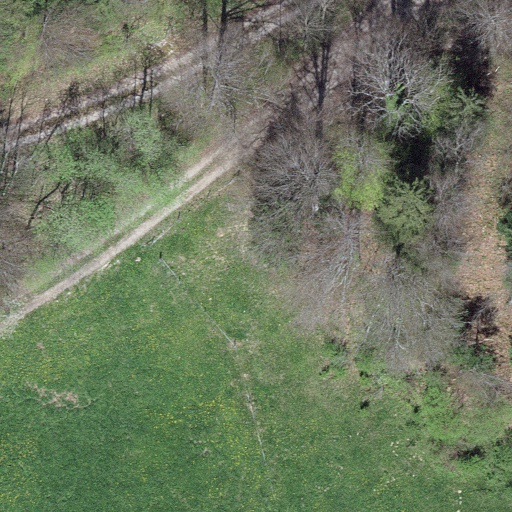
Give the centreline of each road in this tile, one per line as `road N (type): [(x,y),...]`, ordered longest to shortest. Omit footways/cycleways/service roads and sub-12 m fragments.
road 1 (track): [(420,0),(0,331)]
road 2 (track): [(289,0),(115,119),(0,147)]
